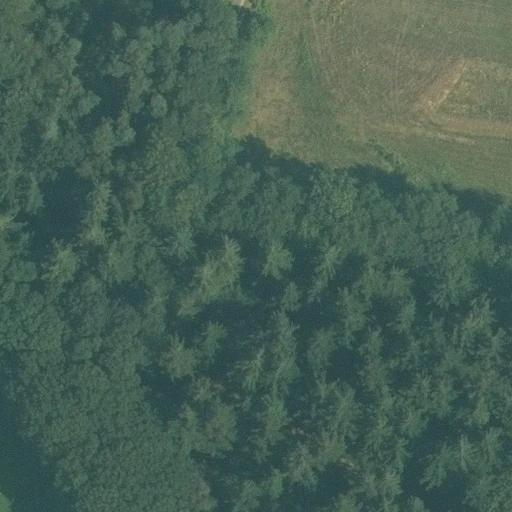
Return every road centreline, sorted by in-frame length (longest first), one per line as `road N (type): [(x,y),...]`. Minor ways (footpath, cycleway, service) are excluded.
road 1 (track): [(0,223),(471,511)]
road 2 (unclassified): [(139,511),(110,447),(104,350),(232,0)]
road 3 (track): [(511,272),(0,181)]
